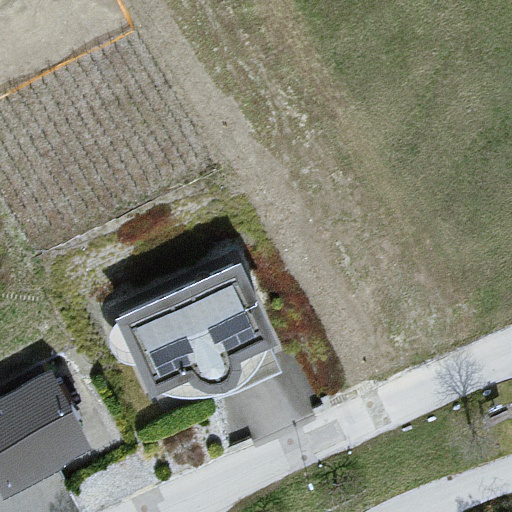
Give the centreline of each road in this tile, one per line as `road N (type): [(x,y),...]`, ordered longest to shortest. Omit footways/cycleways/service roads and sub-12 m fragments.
road 1 (residential): [(511,345),(141,511)]
road 2 (residential): [(366,511),(511,481)]
